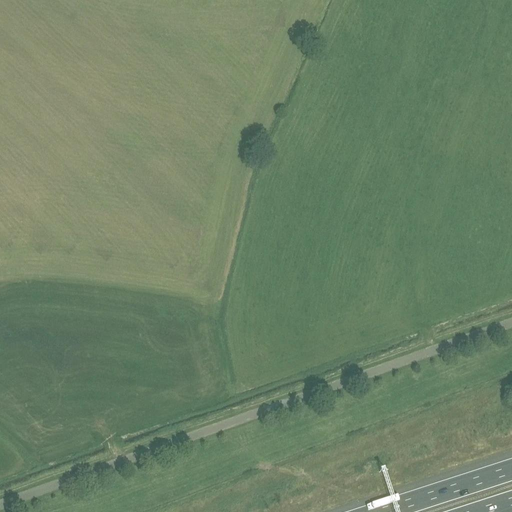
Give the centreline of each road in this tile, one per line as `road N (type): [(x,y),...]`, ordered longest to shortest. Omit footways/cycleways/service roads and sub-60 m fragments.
road 1 (unclassified): [(0,505),(511,321)]
road 2 (motorway): [(511,469),(382,511)]
